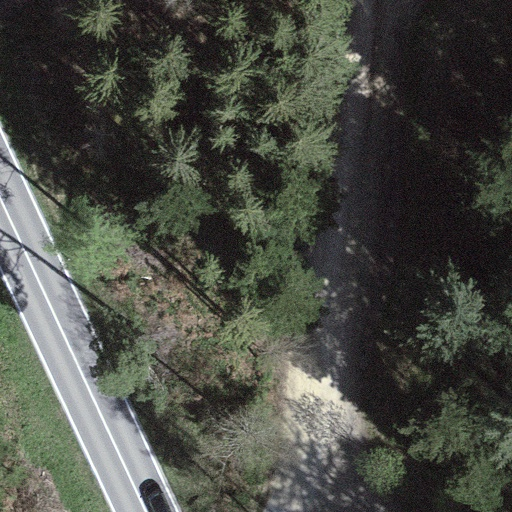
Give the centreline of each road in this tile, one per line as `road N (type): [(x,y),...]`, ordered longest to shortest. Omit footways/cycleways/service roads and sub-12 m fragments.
road 1 (unclassified): [(283,511),(355,0)]
road 2 (secondary): [(0,197),(145,511)]
